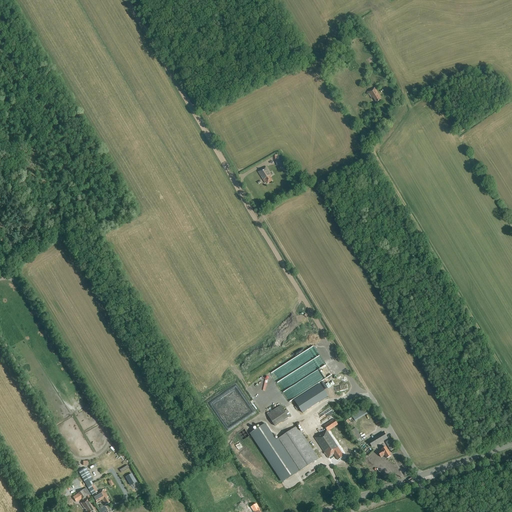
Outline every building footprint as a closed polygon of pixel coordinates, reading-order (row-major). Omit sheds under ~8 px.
[(379,98),(381,98),(374,88),(367,92),(371,99),(373,98),(376,103),(380,100),(379,98)] [(375,112),(373,108),(362,115),(365,119),(375,112)] [(267,184),(272,181),(270,177),(271,176),(266,167),(258,172),(265,183),(266,182),(267,184)] [(326,378),(300,393),(308,406),(334,391),(326,378)] [(369,405),(366,407),(377,423),(379,421),(369,405)] [(275,427),(289,418),(281,406),(267,415),(275,427)] [(343,455),(327,431),(338,424),(334,419),(324,426),(327,430),(315,438),(328,458),(334,455),(338,461),(343,457),(342,456),(343,455)] [(282,483),(297,473),(276,440),(265,424),(250,434),(282,483)] [(297,473),(318,459),(297,427),(276,440),(297,473)] [(359,439),(359,438),(361,437),(356,427),(351,430),(356,440),(359,439)] [(372,448),(388,439),(383,432),(368,441),(372,448)] [(390,450),(394,448),(389,441),(385,443),(390,450)] [(391,456),(386,447),(378,452),(381,458),(385,456),(387,459),(391,456)] [(93,480),(86,468),(79,472),(92,495),(93,496),(92,496),(96,503),(102,500),(104,504),(105,503),(106,505),(109,503),(107,498),(108,497),(104,490),(98,493),(97,492),(93,484),(91,481),(93,480)] [(131,474),(125,477),(130,486),(136,482),(131,474)] [(78,477),(72,480),(75,485),(80,482),(78,477)] [(81,500),(88,495),(84,489),(77,494),(81,500)] [(93,511),(89,505),(87,501),(82,504),(84,509),(85,508),(87,510),(86,511),(93,511)]
